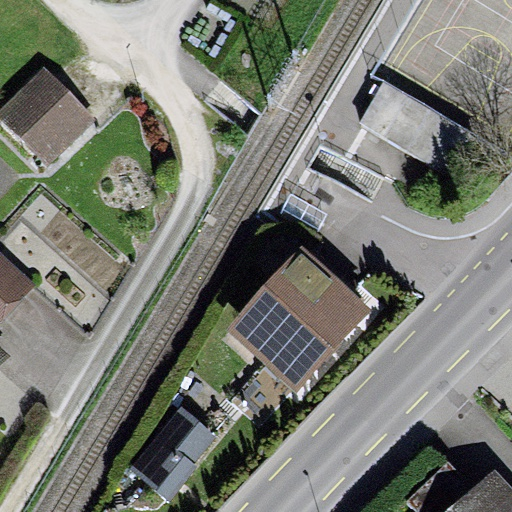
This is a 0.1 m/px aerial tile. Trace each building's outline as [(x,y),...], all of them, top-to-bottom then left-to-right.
[(123,132),(66,72),(4,130),(61,190),(123,132)] [(384,89),(363,128),(410,154),(432,117),(384,89)] [(473,142),(432,117),(410,154),(451,179),(473,142)] [(54,287),(0,237),(0,321),(12,333),(54,287)] [(300,273),(244,331),(300,384),(356,325),(300,273)] [(0,389),(23,364),(0,344),(0,389)] [(179,423),(141,475),(167,495),(206,442),(179,423)] [(511,511),(511,484),(485,511),(511,511)]
